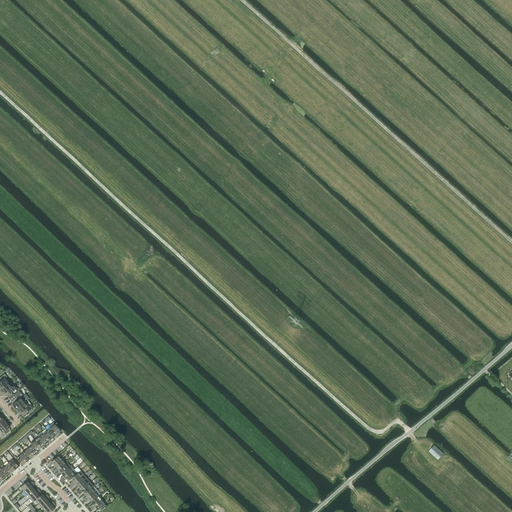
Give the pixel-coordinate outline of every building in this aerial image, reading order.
[(5,374),(0,377),(0,389),(8,383),(5,378),(7,377),(5,374)] [(8,383),(0,389),(0,390),(2,393),(2,392),(4,394),(7,396),(10,398),(14,395),(11,392),(12,392),(14,393),(18,390),(16,388),(14,385),(13,386),(10,382),(10,381),(8,383)] [(14,395),(10,398),(12,401),(11,401),(13,404),(13,405),(14,407),(16,410),(26,401),(22,397),(23,396),(21,393),(19,390),(14,395)] [(26,401),(16,410),(18,412),(19,412),(20,414),(21,413),(23,416),(28,411),(29,413),(34,409),(32,408),(33,407),(30,405),(28,406),(25,402),(26,401)] [(6,423),(0,427),(0,432),(1,434),(3,433),(5,435),(10,431),(8,428),(10,427),(6,423)] [(51,427),(57,434),(61,431),(55,424),(51,427)] [(47,431),(53,437),(57,434),(51,427),(47,431)] [(43,434),(49,441),(53,437),(47,431),(43,434)] [(39,436),(45,444),(49,441),(43,434),(39,437),(39,436)] [(35,440),(41,447),(45,444),(39,436),(35,440)] [(32,445),(38,452),(37,450),(41,447),(35,440),(31,443),(32,445)] [(28,448),(34,455),(38,452),(32,445),(28,448)] [(24,452),(30,458),(34,455),(28,448),(24,452)] [(21,455),(26,462),(30,458),(24,452),(21,455)] [(22,465),(26,462),(21,455),(17,458),(22,465)] [(53,463),(55,465),(62,460),(58,456),(51,461),(52,461),(48,464),(50,466),(53,463)] [(9,463),(15,470),(19,466),(13,459),(9,463)] [(53,470),(55,472),(64,465),(65,464),(62,460),(55,465),(57,468),(53,470)] [(64,465),(55,472),(56,474),(60,471),(62,473),(64,471),(71,466),(71,465),(70,466),(67,462),(65,464),(64,465)] [(5,466),(11,473),(15,470),(9,463),(5,466)] [(1,469),(7,476),(11,473),(5,466),(1,469)] [(64,471),(62,473),(63,475),(60,478),(62,480),(64,478),(74,469),(71,466),(64,471)] [(64,478),(62,480),(63,482),(66,479),(68,481),(71,478),(75,475),(81,470),(78,472),(77,473),(74,469),(64,478)] [(71,478),(73,480),(70,483),(71,485),(84,474),(81,470),(75,475),(71,478)] [(84,474),(71,485),(73,487),(76,484),(78,486),(87,478),(84,474)] [(87,478),(78,486),(80,488),(77,491),(78,493),(91,482),(87,478)] [(20,487),(23,491),(33,483),(32,481),(29,483),(28,481),(20,487)] [(91,482),(78,493),(79,494),(83,492),(85,494),(91,488),(94,486),(91,482)] [(33,483),(23,491),(27,495),(34,489),(32,487),(35,485),(33,483)] [(86,496),(83,499),(85,500),(95,492),(97,490),(94,486),(91,488),(85,494),(86,496)] [(34,489),(27,495),(30,498),(39,490),(38,488),(35,490),(34,489)] [(39,490),(30,498),(33,502),(35,500),(40,496),(38,494),(41,492),(39,490)] [(91,502),(98,496),(95,492),(85,500),(86,502),(89,499),(91,502)] [(40,496),(35,500),(39,504),(48,495),(46,494),(44,496),(42,494),(40,496)] [(48,495),(39,504),(42,508),(49,501),(47,499),(49,497),(48,495)] [(90,507),(91,508),(98,502),(101,500),(98,496),(91,502),(93,504),(90,507)] [(98,502),(91,508),(93,510),(96,507),(98,510),(100,508),(102,511),(107,506),(105,504),(101,500),(98,502)] [(49,501),(42,508),(45,511),(54,503),(53,501),(50,503),(49,501)] [(54,503),(45,511),(51,511),(55,509),(53,507),(56,505),(54,503)]
